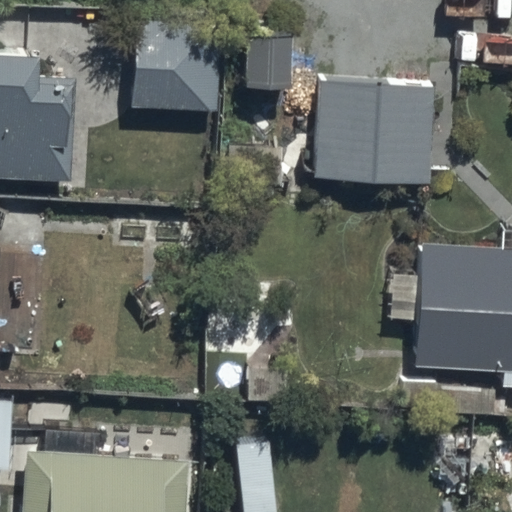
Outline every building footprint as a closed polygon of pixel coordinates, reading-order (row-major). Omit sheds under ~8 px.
[(125,13),(124,99),(213,101),(214,15),(125,13)] [(28,21),(0,20),(0,154),(66,157),(67,118),(60,118),(62,52),(27,51),(28,21)] [(284,74),(284,20),(239,20),(239,74),(284,74)] [(430,80),(316,74),(310,169),(424,176),(430,80)] [(511,231),(414,226),(407,350),(511,355),(511,231)] [(0,346),(19,347),(22,251),(0,250),(0,346)] [(511,438),(434,435),(432,475),(511,478),(511,438)] [(178,511),(182,447),(20,438),(15,511),(178,511)]
